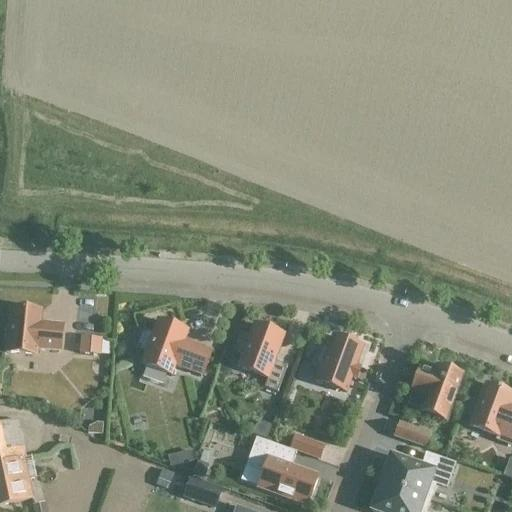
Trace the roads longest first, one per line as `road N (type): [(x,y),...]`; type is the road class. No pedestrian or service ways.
road 1 (residential): [(0,263),(255,282),(411,312)]
road 2 (residential): [(411,312),(337,511)]
